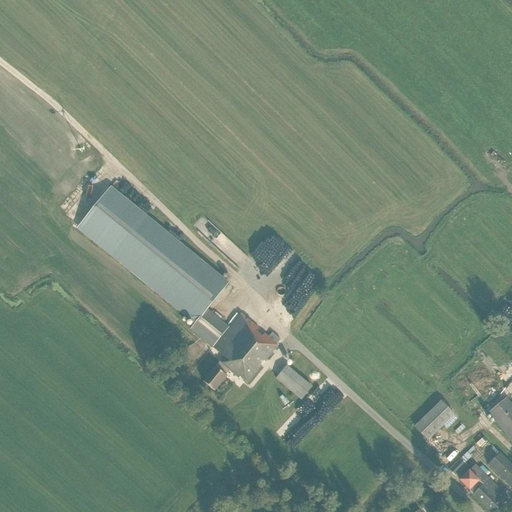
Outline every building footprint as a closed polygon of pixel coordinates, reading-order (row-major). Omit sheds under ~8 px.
[(144,216),(147,213),(112,185),(77,226),(195,322),(190,329),(213,348),(224,357),(220,363),(219,362),(215,367),(203,382),(215,391),(226,376),(225,375),(229,371),(239,379),(240,377),(247,383),(261,366),(260,365),(264,360),(265,361),(278,345),(277,344),(281,340),(272,333),(269,337),(265,334),(261,338),(255,333),(259,329),(241,314),(229,328),(207,310),(227,285),(179,245),(144,216)] [(244,251),(207,220),(197,231),(235,262),(244,251)] [(302,400),(312,387),(287,367),(276,379),(302,400)] [(511,404),(506,398),(488,413),(511,442),(511,404)] [(427,440),(454,415),(441,401),(414,427),(427,440)] [(272,432),(293,449),(306,433),(284,416),(272,432)] [(479,448),(486,441),(483,437),(476,444),(479,448)] [(511,488),(511,486),(511,465),(499,453),(488,465),(511,488)] [(454,475),(466,464),(461,459),(449,470),(454,475)] [(475,465),(459,480),(474,495),(473,495),(476,497),(482,503),(497,489),(498,488),(492,481),(475,465)] [(497,489),(482,503),(490,511),(494,511),(507,499),(497,489)] [(425,511),(436,511),(430,502),(422,507),(425,511)]
